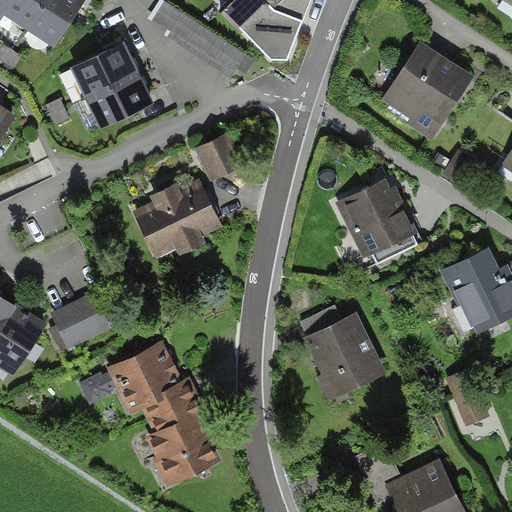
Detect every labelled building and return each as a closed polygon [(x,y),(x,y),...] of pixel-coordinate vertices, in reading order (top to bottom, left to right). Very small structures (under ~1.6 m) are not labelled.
[(48,0),(7,0),(0,11),(0,15),(28,33),(48,0)] [(90,0),(89,0),(48,0),(28,33),(57,52),(90,0)] [(172,0),(162,0),(150,19),(238,79),(254,56),(172,0)] [(284,0),(235,0),(261,25),(284,0)] [(511,0),(488,0),(488,1),(511,15),(511,0)] [(482,76),(420,38),(379,104),(441,143),(482,76)] [(139,72),(125,42),(76,65),(90,95),(139,72)] [(153,102),(139,72),(90,95),(104,125),(153,102)] [(0,131),(13,111),(0,102),(0,131)] [(242,161),(228,130),(195,146),(209,176),(242,161)] [(511,141),(498,163),(511,171),(511,141)] [(421,234),(393,174),(337,200),(365,260),(421,234)] [(201,177),(132,208),(156,263),(225,232),(201,177)] [(511,276),(497,244),(443,269),(475,339),(511,322),(511,276)] [(96,289),(51,310),(69,349),(114,328),(96,289)] [(0,319),(13,300),(0,291),(0,319)] [(43,319),(13,300),(0,319),(0,372),(6,377),(43,319)] [(386,372),(355,308),(302,334),(333,397),(386,372)] [(185,384),(165,340),(109,365),(128,409),(185,384)] [(196,413),(146,434),(167,484),(217,463),(196,413)] [(463,511),(438,459),(385,484),(397,511),(463,511)]
